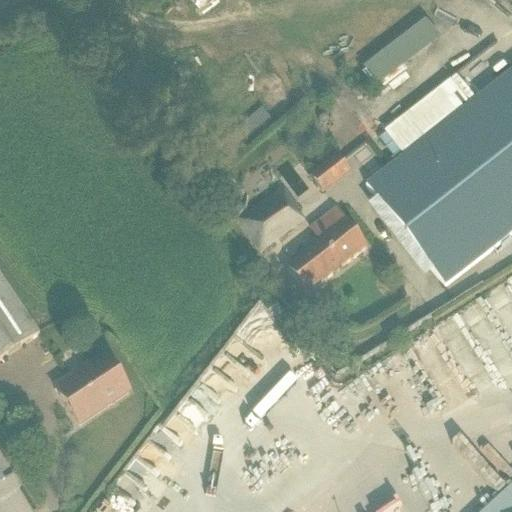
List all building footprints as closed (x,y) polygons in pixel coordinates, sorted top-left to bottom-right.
[(511,75),(365,190),(443,291),(511,237),(511,75)] [(297,179),(314,196),(339,172),(322,155),(297,179)] [(226,189),(246,180),(238,162),(218,171),(226,189)] [(281,198),(242,224),(261,251),(299,225),(281,198)] [(315,249),(281,272),(299,299),(369,252),(344,215),(309,239),(315,249)] [(0,277),(0,365),(39,342),(0,277)] [(94,369),(56,392),(80,431),(135,397),(116,368),(100,378),(94,369)] [(0,463),(0,485),(10,479),(0,463)]
